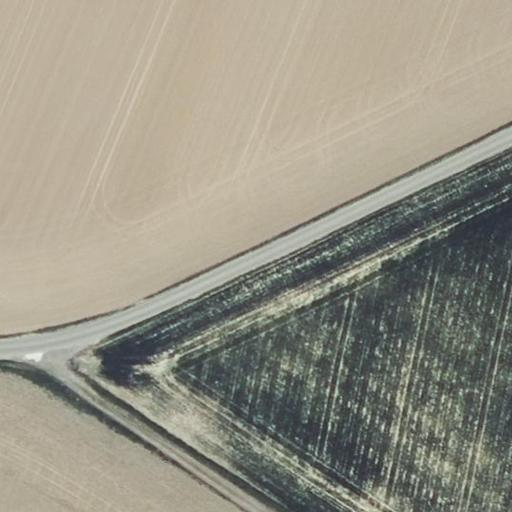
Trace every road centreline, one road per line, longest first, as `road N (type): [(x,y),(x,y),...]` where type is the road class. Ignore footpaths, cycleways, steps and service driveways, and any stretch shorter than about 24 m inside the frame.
road 1 (tertiary): [(511,135),(157,305),(19,346)]
road 2 (track): [(19,346),(266,511)]
